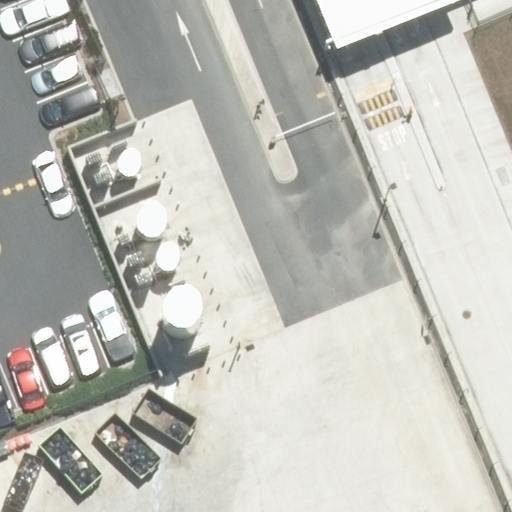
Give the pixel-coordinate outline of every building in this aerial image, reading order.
[(304,0),(331,61),(420,23),(472,0),(304,0)] [(139,157),(136,155),(133,154),(130,154),(127,155),(124,157),(122,160),(122,164),(122,167),(124,170),(126,172),(129,174),(132,174),(135,173),(138,171),(140,169),(141,166),(141,163),(140,160),(139,157)] [(160,235),(165,233),(169,229),(172,224),(172,218),(171,212),(168,207),(163,204),(158,202),(152,202),(147,204),(142,207),(139,212),(137,217),(138,223),(140,228),(144,232),(149,235),(154,236),(160,235)] [(177,251),(175,249),(172,248),(168,248),(165,249),(163,251),(161,254),(160,257),(161,260),(162,263),(165,266),(168,267),(171,267),(174,267),(176,265),(178,263),(180,260),(180,256),(179,253),(177,251)] [(192,336),(197,333),(201,329),(203,324),(204,318),(202,312),(199,308),(195,304),(190,302),(184,302),(178,304),(174,307),(171,312),(169,317),(169,323),(172,328),(175,333),(180,335),(186,336),(192,336)]
